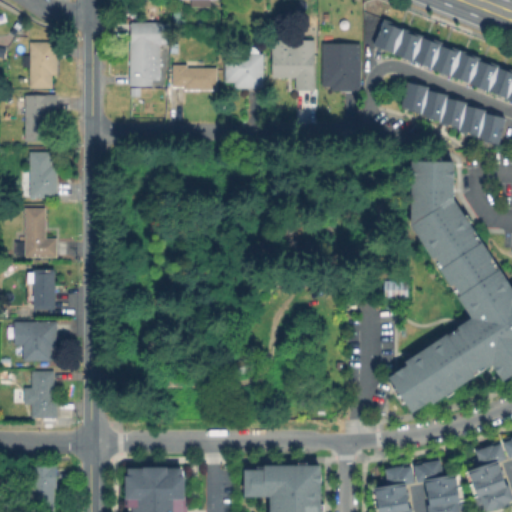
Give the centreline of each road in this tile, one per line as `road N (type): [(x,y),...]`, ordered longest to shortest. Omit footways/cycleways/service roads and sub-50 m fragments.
road 1 (tertiary): [(91,0),(89,442)]
road 2 (residential): [(436,148),(387,129),(90,133)]
road 3 (residential): [(350,440),(89,442)]
road 4 (residential): [(511,112),(388,66),(371,77),(368,129)]
road 5 (residential): [(511,405),(435,430),(350,440)]
